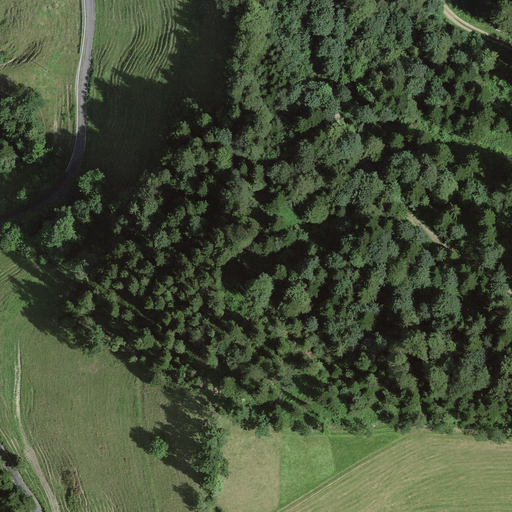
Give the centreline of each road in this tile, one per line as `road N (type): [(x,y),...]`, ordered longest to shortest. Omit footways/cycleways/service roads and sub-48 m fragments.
road 1 (track): [(310,0),(319,75),(372,173),(455,264),(511,298)]
road 2 (unclassified): [(88,0),(74,167),(48,200),(0,222)]
road 3 (track): [(283,511),(420,432)]
